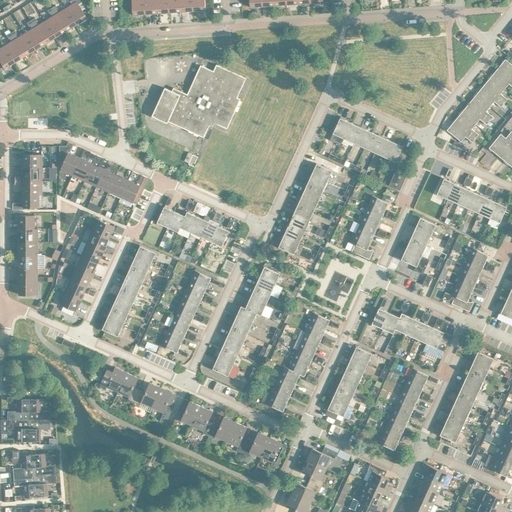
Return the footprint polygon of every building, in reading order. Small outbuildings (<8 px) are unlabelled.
[(73,3),(66,8),(76,24),(87,18),(78,4),(82,2),(80,0),(70,0),(71,0),(73,3)] [(146,14),(144,0),(132,0),(133,15),(146,14)] [(144,0),(146,14),(158,13),(156,0),(144,0)] [(156,0),(158,13),(170,12),(168,0),(156,0)] [(168,0),(170,12),(182,11),(180,0),(168,0)] [(180,0),(182,11),(194,11),(192,0),(180,0)] [(192,0),(194,11),(206,10),(205,0),(192,0)] [(56,5),(52,7),(66,31),(76,24),(66,8),(59,12),(57,9),(58,9),(56,5)] [(52,16),(45,20),(56,37),(66,31),(52,7),(47,10),(50,14),(51,13),(52,16)] [(35,17),(31,20),(45,43),(56,37),(45,20),(38,25),(37,22),(38,21),(35,17)] [(32,28),(25,33),(35,50),(45,43),(31,20),(27,22),(29,26),(30,26),(32,28)] [(15,30),(11,33),(25,56),(35,50),(25,33),(18,37),(16,34),(17,34),(15,30)] [(12,41),(4,45),(15,62),(25,56),(11,33),(7,35),(9,39),(10,38),(12,41)] [(15,62),(4,45),(0,48),(0,61),(4,69),(15,62)] [(511,64),(505,59),(498,68),(511,79),(511,64)] [(210,124),(213,126),(214,122),(227,128),(241,98),(238,97),(246,78),(217,64),(214,71),(201,65),(188,94),(174,87),(172,90),(165,87),(152,116),(168,123),(169,121),(204,137),(210,124)] [(511,79),(498,68),(491,77),(505,88),(509,83),(511,85),(511,79)] [(491,77),(484,85),(505,103),(508,99),(501,93),(505,88),(491,77)] [(484,85),(476,94),(491,106),(494,101),(501,107),(502,106),(505,103),(484,85)] [(476,94),(469,103),(490,120),(493,117),(486,111),(491,106),(476,94)] [(469,103),(462,112),(476,124),(480,119),(487,124),(490,121),(490,120),(469,103)] [(462,112),(455,121),(476,138),(479,134),(472,128),(476,124),(462,112)] [(333,133),(344,138),(351,122),(340,117),(333,133)] [(476,138),(455,121),(447,130),(461,141),(465,136),(472,142),(476,138)] [(344,138),(354,143),(362,127),(351,122),(344,138)] [(354,143),(365,147),(372,132),(362,127),(354,143)] [(489,148),(498,155),(511,138),(511,131),(506,138),(501,133),(489,148)] [(365,147),(375,152),(382,136),(372,132),(365,147)] [(375,152),(386,157),(393,141),(382,136),(375,152)] [(511,138),(498,155),(507,162),(511,156),(511,138)] [(393,141),(386,157),(396,162),(403,146),(393,141)] [(61,169),(73,175),(80,158),(68,153),(62,167),(61,169)] [(24,154),(24,167),(42,167),(42,154),(39,154),(24,154)] [(193,154),(188,164),(193,166),(198,156),(193,154)] [(73,175),(85,180),(92,164),(80,158),(73,175)] [(317,163),(312,174),(328,181),(333,170),(317,163)] [(85,180),(97,185),(104,169),(92,164),(85,180)] [(24,167),(24,180),(42,180),(42,167),(24,167)] [(390,183),(401,188),(408,173),(397,168),(390,183)] [(97,185),(109,191),(116,175),(104,169),(97,185)] [(312,174),(307,184),(323,191),(328,181),(312,174)] [(109,191),(121,196),(128,180),(116,175),(109,191)] [(437,193),(448,198),(455,183),(444,178),(442,183),(439,181),(433,194),(436,195),(437,193)] [(24,180),(24,194),(42,194),(42,180),(24,180)] [(128,180),(121,196),(133,202),(134,199),(141,186),(128,180)] [(448,198),(458,203),(465,187),(455,183),(448,198)] [(307,184),(303,194),(318,202),(323,191),(307,184)] [(458,203),(469,208),(476,192),(465,187),(458,203)] [(469,208),(479,213),(486,197),(476,192),(469,208)] [(42,194),(24,194),(24,207),(39,207),(42,207),(42,194)] [(303,194),(298,205),(314,212),(318,202),(303,194)] [(373,195),(369,205),(384,212),(389,202),(373,195)] [(479,213),(490,217),(497,202),(486,197),(479,213)] [(497,202),(490,217),(500,222),(507,206),(497,202)] [(298,205),(293,215),(309,222),(314,212),(298,205)] [(369,205),(364,214),(380,221),(384,212),(369,205)] [(157,222),(168,227),(175,211),(165,206),(157,222)] [(179,231),(181,227),(180,227),(186,216),(185,215),(175,211),(168,227),(179,231)] [(181,227),(191,232),(198,216),(187,211),(185,215),(186,216),(180,227),(181,227)] [(364,214),(360,223),(376,230),(380,221),(364,214)] [(20,215),(20,228),(35,228),(35,215),(20,215)] [(293,215),(288,226),(304,233),(309,222),(293,215)] [(191,232),(201,236),(208,221),(198,216),(191,232)] [(421,217),(416,228),(432,235),(436,224),(421,217)] [(98,219),(92,231),(109,238),(114,226),(100,220),(98,219)] [(201,236),(212,241),(219,225),(208,221),(201,236)] [(360,223),(356,233),(372,240),(376,230),(360,223)] [(118,225),(115,231),(122,234),(125,229),(118,225)] [(219,225),(212,241),(222,246),(229,230),(219,225)] [(288,226),(284,236),(299,243),(304,233),(288,226)] [(318,227),(315,233),(322,236),(325,230),(318,227)] [(20,228),(20,241),(37,241),(37,228),(35,228),(20,228)] [(416,228),(411,238),(427,245),(432,235),(416,228)] [(89,244),(103,250),(109,238),(92,231),(87,243),(89,244)] [(372,240),(356,233),(352,242),(355,244),(352,251),(370,259),(374,250),(368,247),(372,240)] [(497,235),(493,243),(499,245),(502,237),(497,235)] [(299,243),(284,236),(279,247),(294,254),(299,243)] [(411,238),(406,248),(422,255),(427,245),(411,238)] [(20,241),(20,254),(37,254),(37,241),(20,241)] [(89,244),(84,256),(98,262),(103,250),(89,244)] [(141,245),(136,256),(152,263),(156,252),(141,245)] [(473,247),(469,257),(485,264),(489,255),(473,247)] [(422,255),(406,248),(401,259),(417,266),(415,270),(423,274),(430,259),(422,255)] [(66,249),(63,256),(69,259),(72,251),(66,249)] [(20,254),(20,268),(37,268),(37,254),(20,254)] [(84,256),(79,268),(92,274),(98,262),(84,256)] [(136,256),(131,266),(147,273),(152,263),(136,256)] [(469,257),(465,266),(480,273),(485,264),(469,257)] [(131,266),(126,276),(142,284),(147,273),(131,266)] [(265,266),(260,277),(276,284),(280,273),(265,266)] [(465,266),(460,276),(476,283),(480,273),(465,266)] [(76,267),(71,279),(87,286),(92,274),(79,268),(78,268),(76,267)] [(20,268),(20,281),(37,281),(37,268),(20,268)] [(196,270),(192,280),(207,287),(212,277),(196,270)] [(423,284),(428,286),(433,276),(427,274),(423,284)] [(126,276),(122,287),(137,294),(142,284),(126,276)] [(460,276),(456,285),(472,292),(476,283),(460,276)] [(260,277),(255,287),(271,294),(276,284),(260,277)] [(71,279),(65,291),(81,298),(87,286),(71,279)] [(192,280),(187,289),(203,296),(207,287),(192,280)] [(37,281),(20,281),(20,294),(34,294),(37,294),(37,281)] [(472,292),(456,285),(452,295),(455,296),(454,299),(452,303),(470,311),(474,302),(469,299),(472,292)] [(122,287),(117,297),(133,304),(137,294),(122,287)] [(255,287),(250,297),(266,304),(271,294),(255,287)] [(187,289),(183,298),(199,305),(203,296),(187,289)] [(288,289),(285,295),(291,298),(293,292),(288,289)] [(81,298),(65,291),(60,303),(62,304),(76,310),(81,298)] [(446,292),(443,298),(450,301),(451,298),(454,299),(455,296),(452,295),(446,292)] [(117,297),(112,308),(128,315),(133,304),(117,297)] [(250,297),(246,307),(246,308),(257,313),(261,315),(266,304),(250,297)] [(183,298),(179,308),(195,315),(199,305),(183,298)] [(511,305),(506,302),(501,313),(511,318),(511,305)] [(51,304),(48,312),(55,315),(59,307),(51,304)] [(241,305),(237,316),(252,323),(257,313),(246,308),(246,307),(241,305)] [(372,323),(383,328),(390,312),(379,307),(372,323)] [(112,308),(107,318),(123,325),(128,315),(112,308)] [(179,308),(175,317),(190,324),(195,315),(179,308)] [(315,312),(310,322),(326,329),(330,319),(315,312)] [(394,333),(396,328),(395,328),(400,317),(390,312),(383,328),(394,333)] [(395,328),(396,328),(406,333),(413,317),(402,313),(400,317),(395,328)] [(237,316),(232,326),(248,334),(252,323),(237,316)] [(175,317),(170,326),(186,333),(190,324),(175,317)] [(406,333),(416,338),(423,322),(413,317),(406,333)] [(123,325),(107,318),(103,329),(118,336),(123,325)] [(310,322),(306,331),(322,338),(326,329),(310,322)] [(416,338),(426,343),(434,327),(423,322),(416,338)] [(170,326),(166,335),(182,343),(186,333),(170,326)] [(232,326),(227,337),(243,344),(248,334),(232,326)] [(434,327),(426,343),(437,347),(444,332),(434,327)] [(306,331),(302,340),(317,348),(322,338),(306,331)] [(182,343),(166,335),(162,345),(177,352),(182,343)] [(227,337),(222,347),(238,354),(243,344),(227,337)] [(62,343),(73,349),(76,343),(64,338),(62,343)] [(302,340),(298,350),(313,357),(317,348),(302,340)] [(357,346),(352,357),(368,364),(372,353),(357,346)] [(222,347),(218,358),(233,365),(238,354),(222,347)] [(298,350),(293,359),(309,366),(313,357),(298,350)] [(478,351),(473,362),(489,369),(494,358),(478,351)] [(352,357),(347,367),(363,374),(368,364),(352,357)] [(233,365),(218,358),(213,368),(228,375),(233,365)] [(293,359),(289,368),(300,373),(300,374),(305,376),(309,366),(293,359)] [(473,362),(469,372),(484,379),(489,369),(473,362)] [(285,366),(280,376),(296,383),(300,374),(300,373),(289,368),(285,366)] [(107,385),(119,391),(127,372),(116,367),(112,376),(109,375),(111,371),(108,369),(100,386),(106,389),(107,385)] [(347,367),(342,377),(358,384),(363,374),(347,367)] [(413,368),(409,377),(425,384),(429,375),(413,368)] [(128,399),(134,402),(140,389),(134,386),(138,377),(127,372),(119,391),(130,396),(128,399)] [(469,372),(464,382),(480,390),(484,379),(469,372)] [(280,376),(276,385),(292,392),(296,383),(280,376)] [(342,377),(338,388),(353,395),(358,384),(342,377)] [(409,377),(405,386),(420,394),(425,384),(409,377)] [(142,401),(153,406),(161,388),(150,382),(146,392),(140,389),(134,402),(140,404),(142,401)] [(464,382),(459,393),(475,400),(480,390),(464,382)] [(276,385),(272,394),(288,401),(292,392),(276,385)] [(405,386),(400,396),(416,403),(420,394),(405,386)] [(161,388),(153,406),(164,411),(160,421),(166,424),(174,404),(169,402),(173,393),(161,388)] [(338,388),(333,398),(349,405),(353,395),(338,388)] [(459,393),(454,403),(470,410),(475,400),(459,393)] [(288,401),(272,394),(268,404),(283,411),(288,401)] [(400,396),(396,405),(412,412),(416,403),(400,396)] [(7,411),(7,420),(28,420),(28,398),(17,398),(17,411),(7,411)] [(28,398),(28,420),(50,420),(50,411),(40,411),(40,398),(28,398)] [(349,405),(333,398),(328,409),(344,416),(349,405)] [(182,419),(193,424),(201,406),(190,401),(186,410),(180,407),(174,420),(180,423),(182,419)] [(454,403),(450,414),(465,421),(470,410),(454,403)] [(396,405),(392,414),(408,421),(412,412),(396,405)] [(203,433),(209,435),(214,423),(209,420),(213,411),(201,406),(193,424),(204,430),(203,433)] [(392,414),(388,424),(403,431),(408,421),(392,414)] [(450,414),(445,424),(461,431),(465,421),(450,414)] [(216,435),(227,440),(236,421),(224,416),(220,425),(214,423),(209,435),(215,438),(216,435)] [(17,441),(28,441),(28,420),(7,420),(7,429),(17,429),(17,441)] [(28,420),(28,441),(40,441),(40,429),(50,429),(50,420),(28,420)] [(237,448),(243,451),(249,438),(243,436),(247,427),(236,421),(227,440),(238,445),(237,448)] [(388,424),(384,433),(399,440),(403,431),(388,424)] [(461,431),(445,424),(440,435),(456,442),(461,431)] [(250,451),(262,456),(270,437),(259,432),(255,441),(249,438),(243,451),(249,454),(250,451)] [(399,440),(384,433),(379,442),(395,450),(399,440)] [(270,437),(262,456),(273,461),(271,464),(277,467),(286,449),(280,446),(281,442),(270,437)] [(511,439),(506,437),(501,447),(511,452),(511,439)] [(313,448),(308,459),(326,468),(331,457),(335,458),(337,452),(325,446),(322,452),(313,448)] [(511,452),(501,447),(496,458),(511,465),(511,464),(511,452)] [(44,453),(33,454),(34,475),(56,473),(55,464),(45,465),(44,453)] [(244,453),(241,460),(248,462),(251,455),(244,453)] [(12,468),(13,477),(34,475),(33,454),(21,455),(22,467),(12,468)] [(475,458),(472,466),(479,469),(482,461),(475,458)] [(511,465),(496,458),(491,468),(507,475),(511,465)] [(312,475),(309,481),(322,486),(324,480),(321,479),(326,468),(308,459),(303,471),(312,475)] [(429,470),(426,476),(443,483),(447,473),(425,463),(423,468),(429,470)] [(255,471),(266,476),(269,470),(257,465),(255,471)] [(373,470),(368,481),(391,491),(392,487),(387,484),(389,478),(373,470)] [(56,473),(34,475),(36,496),(48,495),(47,483),(56,482),(56,473)] [(34,475),(13,477),(14,486),(23,485),(24,497),(36,496),(34,475)] [(418,479),(416,483),(438,493),(443,483),(426,476),(424,481),(418,479)] [(297,482),(292,494),(311,502),(316,491),(319,492),(322,486),(309,481),(306,486),(297,482)] [(368,481),(364,490),(380,498),(382,492),(388,495),(391,491),(368,481)] [(420,490),(417,496),(434,503),(438,493),(416,483),(414,487),(420,490)] [(364,490),(359,500),(382,511),(384,506),(378,503),(380,498),(364,490)] [(487,491),(482,501),(504,511),(506,507),(500,504),(503,498),(487,491)] [(306,511),(311,502),(292,494),(287,505),(296,509),(294,511),(306,511)] [(409,498),(407,503),(427,511),(429,511),(434,503),(417,496),(415,501),(409,498)] [(349,508),(355,510),(358,511),(380,511),(382,511),(359,500),(354,498),(349,508)] [(482,501),(477,511),(479,511),(504,511),(482,501)] [(411,510),(409,511),(427,511),(407,503),(405,507),(411,510)]
